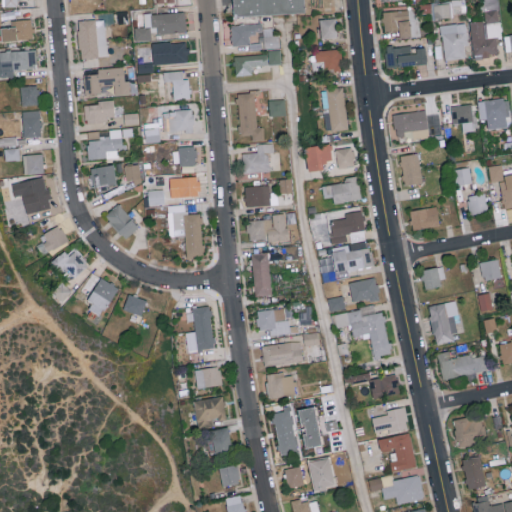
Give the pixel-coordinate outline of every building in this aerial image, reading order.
[(268,15),(235,18),(233,0),(305,0),(306,12),(268,15)] [(470,21),(473,56),(498,54),(497,36),(501,35),(497,0),(483,0),(485,20),(470,21)] [(450,17),(450,3),(432,3),(432,18),(450,17)] [(382,10),(383,30),(399,30),(399,36),(418,36),(417,24),(415,24),(414,9),(382,10)] [(186,31),(185,11),(144,13),(145,26),(135,26),(135,40),(154,39),(153,33),(186,31)] [(319,19),(321,38),(337,36),(335,17),(319,19)] [(81,58),(108,55),(105,25),(96,26),(96,18),(77,19),(81,58)] [(12,19),(12,26),(0,27),(1,40),(32,38),(31,19),(12,19)] [(231,24),(231,45),(249,44),(249,34),(262,33),(262,22),(231,24)] [(442,24),(443,59),(466,58),(465,23),(442,24)] [(264,27),(264,47),(279,47),(279,34),(272,34),(272,27),(264,27)] [(186,42),(170,42),(171,61),(187,61),(186,42)] [(426,46),(413,47),(413,45),(385,46),(386,65),(426,64),(426,46)] [(312,49),(313,71),(342,70),(341,48),(312,49)] [(14,69),(36,68),(35,49),(0,50),(0,76),(14,76),(14,69)] [(280,63),(280,50),(268,50),(269,63),(280,63)] [(253,65),(268,64),(268,54),(234,55),(235,75),(253,74),(253,65)] [(130,93),(129,79),(125,79),(124,66),(97,67),(97,73),(83,73),(84,93),(101,92),(101,85),(113,85),(114,94),(130,93)] [(172,80),(173,98),(190,98),(189,78),(183,78),(183,70),(163,71),(164,81),(172,80)] [(38,85),(21,85),(21,104),(39,104),(38,85)] [(347,128),(344,86),(322,88),(325,129),(347,128)] [(256,127),(254,92),(237,93),(239,135),(252,134),(252,140),(264,139),(264,126),(256,127)] [(286,113),(284,98),(268,100),(270,115),(286,113)] [(479,119),(487,118),(487,128),(508,127),(507,98),(478,100),(479,119)] [(84,101),(85,120),(114,119),(113,101),(84,101)] [(451,103),(452,123),(462,122),(463,131),(473,130),(472,101),(451,103)] [(163,110),(164,131),(194,130),(193,108),(163,110)] [(41,136),(40,109),(23,110),(23,136),(41,136)] [(428,136),(427,110),(393,112),(395,138),(428,136)] [(160,141),(159,123),(145,123),(145,141),(160,141)] [(88,158),(106,158),(106,149),(124,148),(123,128),(109,128),(109,135),(100,135),(100,139),(87,140),(88,158)] [(243,152),(243,172),(269,171),(269,152),(274,152),(273,142),(257,143),(257,152),(243,152)] [(307,170),(323,169),(323,161),(331,160),(331,143),(306,144),(307,170)] [(173,164),(195,163),(195,146),(173,147),(173,164)] [(335,149),(338,167),(355,164),(351,146),(335,149)] [(19,147),(4,148),(5,160),(20,159),(19,147)] [(23,154),(25,174),(44,172),(42,152),(23,154)] [(422,183),(418,152),(400,155),(405,185),(422,183)] [(116,183),(114,164),(91,166),(92,185),(116,183)] [(126,182),(141,181),(139,164),(125,165),(126,182)] [(489,165),(490,181),(500,180),(503,207),(511,206),(511,173),(504,174),(503,164),(489,165)] [(472,182),(469,166),(454,168),(456,184),(472,182)] [(26,213),(51,207),(44,175),(11,183),(14,195),(22,194),(26,213)] [(333,201),(360,199),(358,175),(344,176),(344,182),(322,184),(323,197),(333,196),(333,201)] [(199,176),(169,176),(170,196),(199,195),(199,176)] [(245,185),(245,205),(270,204),(269,184),(245,185)] [(148,204),(164,204),(163,189),(148,189),(148,204)] [(466,196),(471,214),(489,210),(484,192),(466,196)] [(139,225),(117,203),(104,216),(125,238),(139,225)] [(185,213),(185,204),(168,204),(169,236),(185,235),(186,256),(202,256),(200,213),(185,213)] [(410,210),(413,229),(440,224),(437,205),(410,210)] [(349,240),(349,242),(366,239),(361,210),(345,212),(346,217),(329,219),(333,242),(349,240)] [(247,219),(248,238),(268,238),(268,241),(287,240),(287,213),(272,213),(272,218),(247,219)] [(42,254),(68,241),(59,224),(39,235),(43,241),(37,244),(42,254)] [(282,246),(282,259),(299,258),(298,245),(282,246)] [(373,265),(370,246),(347,250),(346,248),(332,250),(335,270),(373,265)] [(75,249),(69,255),(64,250),(50,262),(59,272),(64,267),(74,278),(89,264),(75,249)] [(252,253),(254,295),(270,295),(269,252),(252,253)] [(479,262),(483,280),(501,276),(497,258),(479,262)] [(422,268),(424,287),(444,285),(442,266),(422,268)] [(349,281),(353,301),(379,296),(375,276),(349,281)] [(117,285),(100,277),(86,308),(103,315),(117,285)] [(478,294),(481,310),(492,308),(489,292),(478,294)] [(146,299),(128,293),(124,309),(142,314),(146,299)] [(330,311),(345,308),(343,295),(328,297),(330,311)] [(428,305),(435,343),(456,340),(453,322),(460,321),(456,300),(428,305)] [(195,348),(213,348),(211,305),(194,306),(195,348)] [(269,329),(269,334),(288,333),(287,307),(257,309),(259,329),(269,329)] [(334,313),(336,327),(351,324),(353,337),(370,334),(374,356),(391,353),(383,311),(361,315),(359,309),(334,313)] [(493,317),(484,319),(485,331),(494,330),(493,317)] [(303,333),(305,345),(319,344),(318,331),(303,333)] [(261,345),(264,366),(303,360),(300,340),(261,345)] [(502,363),(511,361),(511,340),(499,343),(502,363)] [(437,353),(444,380),(487,369),(484,354),(471,357),(470,353),(452,358),(450,350),(437,353)] [(219,366),(195,368),(197,387),(221,385),(219,366)] [(284,376),(283,372),(266,373),(268,397),(295,394),(293,374),(284,376)] [(355,381),(370,379),(369,372),(354,374),(355,381)] [(369,378),(373,397),(400,392),(396,373),(369,378)] [(193,400),(198,423),(227,417),(222,394),(193,400)] [(298,452),(290,405),(282,407),(283,411),(273,412),(280,455),(298,452)] [(306,447),(322,444),(314,405),(298,409),(306,447)] [(408,427),(404,406),(386,409),(387,414),(372,417),(375,433),(408,427)] [(458,445),(487,439),(481,413),(453,419),(458,445)] [(212,428),(214,453),(231,452),(229,427),(212,428)] [(378,438),(380,451),(394,448),(397,459),(390,461),(392,471),(417,466),(410,432),(378,438)] [(486,485),(480,455),(462,458),(468,488),(486,485)] [(221,484),(240,482),(238,464),(219,466),(221,484)] [(287,487),(303,485),(301,466),(285,468),(287,487)] [(420,474),(393,479),(392,475),(369,479),(371,490),(382,488),(383,498),(396,496),(397,503),(424,498),(420,474)] [(505,511),(503,502),(489,505),(488,496),(471,499),(472,511),(505,511)] [(317,511),(316,505),(310,506),(309,498),(291,501),(293,511),(317,511)] [(227,511),(245,511),(243,501),(226,504),(227,511)]
